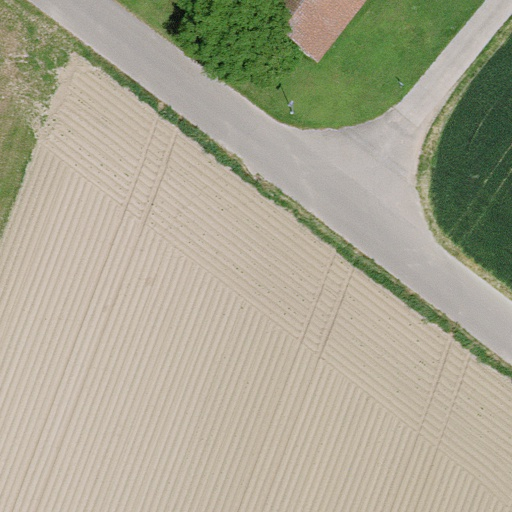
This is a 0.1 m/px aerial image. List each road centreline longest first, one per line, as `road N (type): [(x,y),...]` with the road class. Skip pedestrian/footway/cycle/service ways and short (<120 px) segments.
road 1 (unclassified): [(67,0),(511,329)]
road 2 (track): [(505,0),(336,195)]
